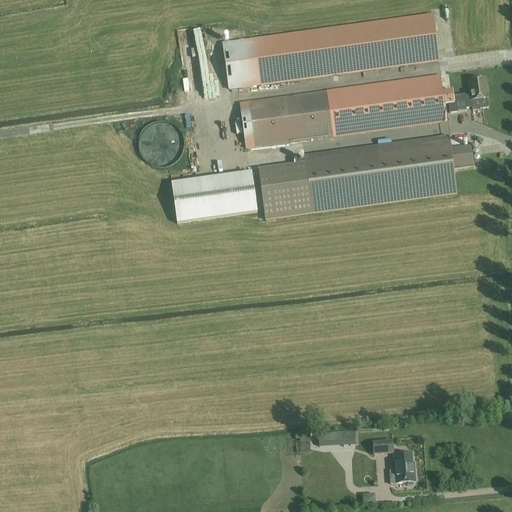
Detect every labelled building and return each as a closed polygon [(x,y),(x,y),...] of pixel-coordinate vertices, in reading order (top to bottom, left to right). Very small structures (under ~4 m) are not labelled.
[(432,15),(223,44),(224,54),(228,80),(229,90),(438,62),(432,15)] [(294,17),(275,22),(278,31),(296,26),(294,17)] [(308,141),(333,138),(334,139),(447,123),(445,106),(448,105),(449,113),(466,111),(466,109),(471,108),(472,109),(489,107),(488,100),(485,80),(468,82),(470,94),(454,97),(453,90),(442,91),(440,76),(365,86),(239,104),(246,150),(308,141)] [(150,166),(157,168),(163,168),(169,167),(175,163),(179,159),(182,153),(184,147),(184,141),(182,135),(178,129),(173,125),(167,122),(161,121),(154,122),(148,125),(143,129),(139,135),(137,142),(138,149),(140,156),(144,162),(150,166)] [(474,168),(471,147),(463,148),(462,143),(450,145),(449,137),(304,158),(305,163),(258,169),(266,222),(458,195),(454,171),(474,168)] [(102,143),(102,158),(114,157),(114,143),(102,143)] [(193,162),(194,176),(214,175),(213,161),(193,162)] [(250,172),(171,184),(176,223),(256,212),(250,172)] [(319,434),(319,448),(355,446),(355,432),(319,434)] [(373,443),(374,454),(392,453),(392,441),(373,443)] [(412,464),(412,454),(394,455),(396,484),(406,484),(407,486),(413,486),(414,483),(416,483),(414,463),(412,464)] [(363,507),(375,506),(375,494),(362,495),(363,507)]
